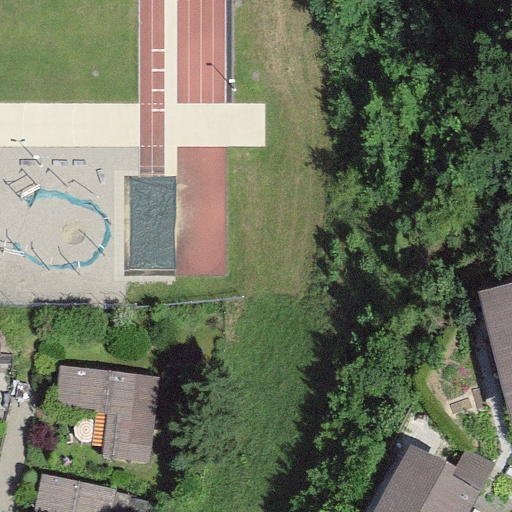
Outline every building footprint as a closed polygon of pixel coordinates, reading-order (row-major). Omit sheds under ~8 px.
[(511,393),(511,302),(491,308),(499,343),(505,341),(508,354),(511,367),(506,368),(511,393)] [(161,384),(67,375),(64,413),(112,417),(108,454),(154,458),(161,384)] [(447,478),(472,491),(485,467),(460,453),(447,478)] [(381,511),(454,511),(460,502),(432,487),(437,479),(407,464),(390,495),(381,511)] [(131,511),(133,500),(50,485),(44,511),(131,511)]
